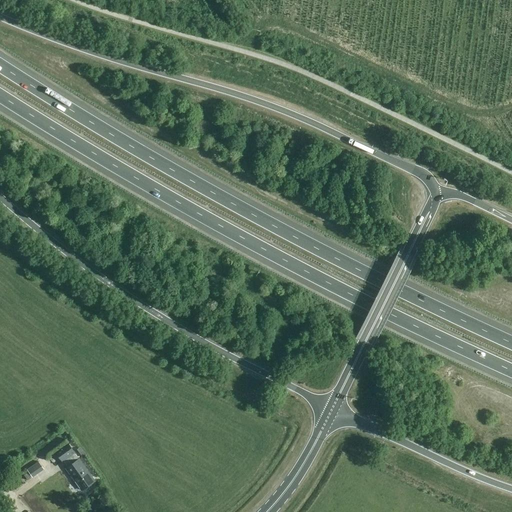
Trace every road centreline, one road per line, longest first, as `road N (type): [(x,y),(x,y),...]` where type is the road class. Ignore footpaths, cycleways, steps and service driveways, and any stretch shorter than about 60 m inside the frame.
road 1 (motorway): [(511,344),(137,153),(0,67)]
road 2 (motorway): [(0,95),(278,258),(511,371)]
road 3 (motorway): [(435,195),(423,175),(267,106),(0,17)]
road 4 (motorway): [(0,197),(145,308),(331,409)]
road 5 (primary): [(331,409),(435,195)]
road 6 (motorway): [(331,409),(511,490)]
road 7 (primary): [(267,511),(331,409)]
